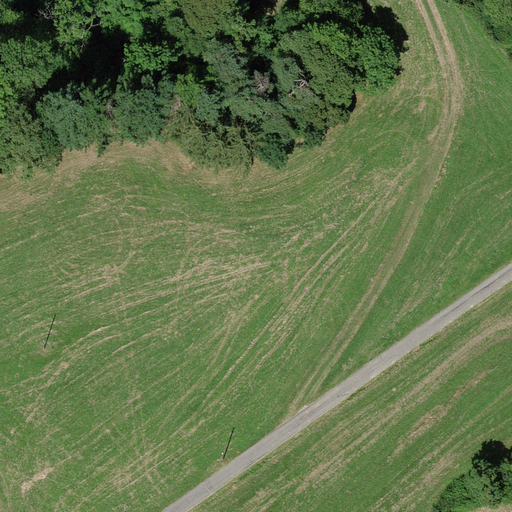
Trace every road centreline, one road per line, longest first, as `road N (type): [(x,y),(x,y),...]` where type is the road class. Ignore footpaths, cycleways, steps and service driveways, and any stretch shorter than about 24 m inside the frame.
road 1 (track): [(425,0),(448,76),(451,130),(407,237),(287,432)]
road 2 (unclassified): [(511,275),(171,511)]
